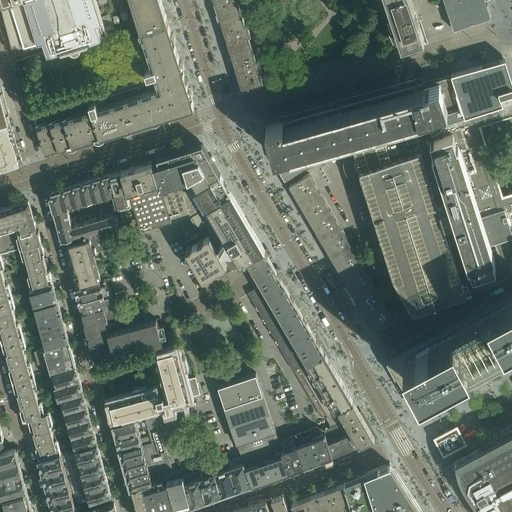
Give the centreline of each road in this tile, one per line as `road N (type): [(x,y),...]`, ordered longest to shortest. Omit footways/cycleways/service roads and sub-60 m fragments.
road 1 (residential): [(127,511),(38,181)]
road 2 (residential): [(446,511),(293,252)]
road 3 (residential): [(236,287),(272,345),(260,361),(206,381),(228,439)]
road 4 (residential): [(223,123),(38,181)]
road 5 (unknown): [(425,207),(444,267),(408,277),(388,220)]
road 6 (residential): [(293,252),(223,123)]
road 7 (residential): [(0,40),(38,181)]
road 8 (residential): [(0,372),(43,511)]
road 9 (residential): [(223,123),(184,0)]
